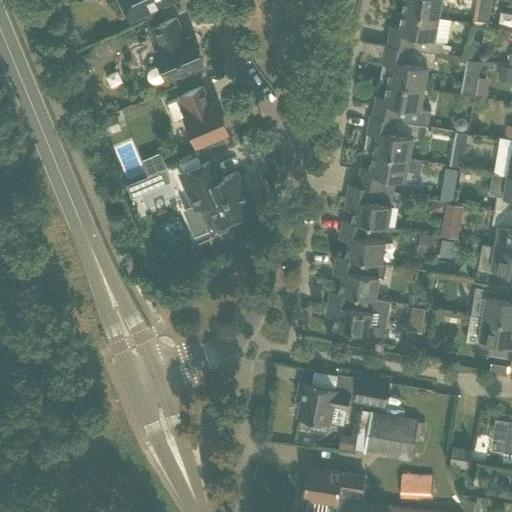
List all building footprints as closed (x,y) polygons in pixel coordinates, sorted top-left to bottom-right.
[(120,0),(129,18),(169,0),(120,0)] [(405,0),(404,9),(439,16),(442,0),(405,0)] [(391,24),(388,43),(433,51),(435,38),(448,41),(451,19),(439,17),(439,16),(404,9),(401,26),(391,24)] [(487,24),(488,16),(477,14),(475,22),(487,24)] [(153,52),(158,64),(151,67),(148,70),(146,73),(147,77),(149,80),(152,82),(157,82),(201,63),(190,37),(184,39),(175,18),(150,28),(159,49),(153,52)] [(436,53),(433,51),(388,43),(386,43),(382,63),(383,63),(381,78),(389,79),(425,86),(429,66),(433,67),(436,53)] [(467,58),(465,70),(479,73),(481,61),(467,58)] [(511,65),(501,64),(499,79),(511,80),(511,65)] [(431,110),(421,108),(425,86),(389,79),(386,97),(377,95),(373,115),(398,119),(420,123),(428,124),(431,110)] [(182,115),(195,145),(226,132),(213,102),(209,104),(201,86),(165,101),(173,119),(182,115)] [(114,113),(95,121),(102,136),(120,128),(114,113)] [(368,133),(366,149),(374,150),(410,157),(414,136),(417,137),(420,123),(398,119),(373,115),(371,114),(368,133)] [(511,136),(506,136),(501,135),(495,171),(508,173),(511,173),(511,136)] [(362,165),(358,185),(394,192),(397,178),(406,179),(407,169),(421,172),(423,160),(410,157),(374,150),(371,167),(362,165)] [(451,164),(462,166),(463,158),(453,156),(451,164)] [(217,179),(209,160),(178,173),(193,206),(199,204),(209,227),(227,219),(229,222),(239,218),(237,215),(249,210),(240,189),(243,187),(236,171),(217,179)] [(459,167),(448,165),(445,181),(456,183),(459,167)] [(497,194),(495,208),(511,211),(511,173),(508,173),(504,195),(497,194)] [(370,223),(388,226),(393,204),(392,204),(394,192),(358,185),(350,183),(346,203),(356,204),(353,218),(370,221),(370,223)] [(448,203),(443,235),(457,237),(462,205),(448,203)] [(511,211),(495,208),(492,223),(499,224),(495,245),(511,247),(511,211)] [(367,236),(370,223),(370,221),(353,218),(353,220),(343,219),(340,238),(350,240),(347,254),(363,257),(363,259),(383,262),(387,239),(367,236)] [(511,247),(495,245),(487,244),(487,243),(482,242),(478,269),(501,273),(499,282),(511,283),(511,247)] [(343,275),(341,290),(357,292),(357,294),(376,298),(377,298),(380,275),(385,276),(387,263),(383,262),(363,259),(363,257),(347,254),(347,256),(337,254),(334,274),(343,275)] [(511,283),(499,282),(499,283),(500,283),(499,290),(476,286),(471,313),(484,316),(511,320),(511,283)] [(374,310),(376,298),(357,294),(357,292),(341,290),(340,291),(331,290),(327,309),(337,311),(334,327),(380,335),(381,325),(373,324),(375,310),(374,310)] [(423,324),(425,308),(412,306),(410,322),(423,324)] [(511,320),(484,316),(471,313),(466,340),(479,342),(478,352),(511,357),(511,320)] [(442,338),(428,336),(425,348),(440,351),(442,338)] [(374,341),(363,340),(362,346),(373,348),(374,341)] [(386,405),(390,383),(360,378),(357,400),(386,405)] [(348,408),(347,408),(350,393),(336,390),(337,389),(301,382),(299,388),(304,389),(299,414),(311,417),(310,421),(310,426),(313,431),(318,433),(323,432),(327,430),(329,425),(330,422),(345,425),(348,408)] [(372,411),(364,450),(412,459),(419,420),(372,411)] [(451,463),(471,467),(474,450),(454,446),(451,463)] [(357,510),(363,475),(310,466),(305,495),(336,500),(335,506),(357,510)] [(433,498),(434,474),(402,472),(400,497),(423,498),(423,497),(433,498)]
